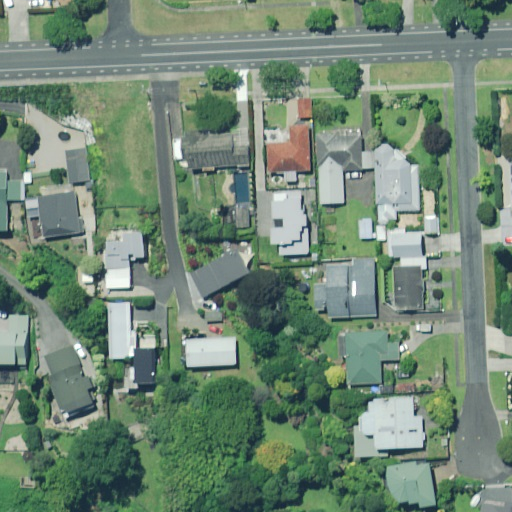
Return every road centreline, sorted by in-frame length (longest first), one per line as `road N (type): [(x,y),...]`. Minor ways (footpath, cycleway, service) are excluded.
road 1 (residential): [(476,453),(463,41)]
road 2 (residential): [(121,57),(440,42)]
road 3 (residential): [(0,62),(121,57)]
